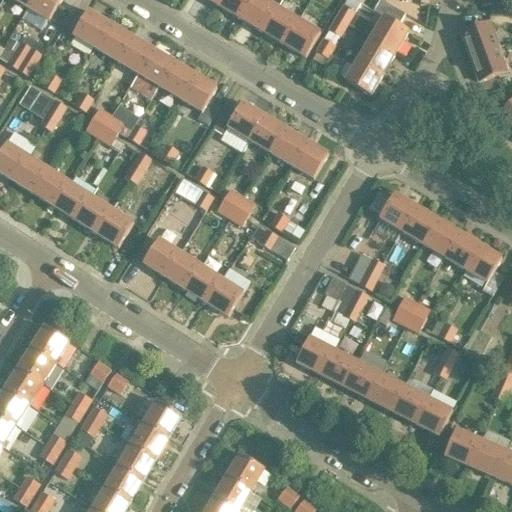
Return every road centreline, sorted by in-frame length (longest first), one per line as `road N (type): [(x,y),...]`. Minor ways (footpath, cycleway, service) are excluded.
road 1 (residential): [(376,148),(140,0)]
road 2 (residential): [(240,383),(376,148)]
road 3 (residential): [(240,383),(51,266)]
road 4 (residential): [(416,501),(240,383)]
road 5 (residential): [(376,148),(440,45),(450,0)]
road 6 (residential): [(511,229),(376,148)]
road 7 (residential): [(161,511),(240,383)]
